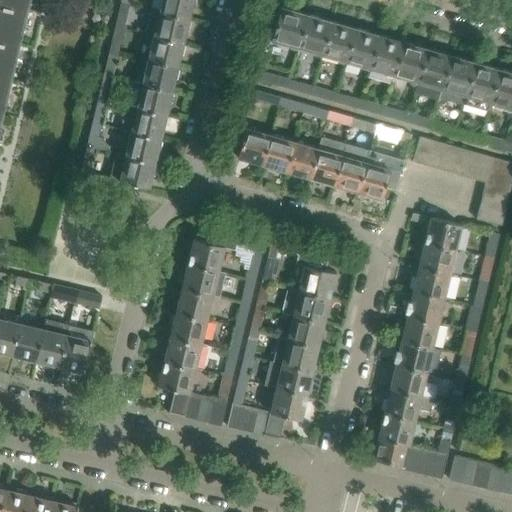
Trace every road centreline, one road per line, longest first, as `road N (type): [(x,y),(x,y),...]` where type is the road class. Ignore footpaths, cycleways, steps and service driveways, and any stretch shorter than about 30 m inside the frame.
road 1 (residential): [(332,475),(381,255),(215,199),(187,203)]
road 2 (residential): [(104,424),(142,261),(154,234),(187,203)]
road 3 (residential): [(332,475),(104,424)]
road 4 (residential): [(187,203),(230,0)]
road 5 (residential): [(94,466),(275,511)]
road 6 (residential): [(471,511),(332,475)]
